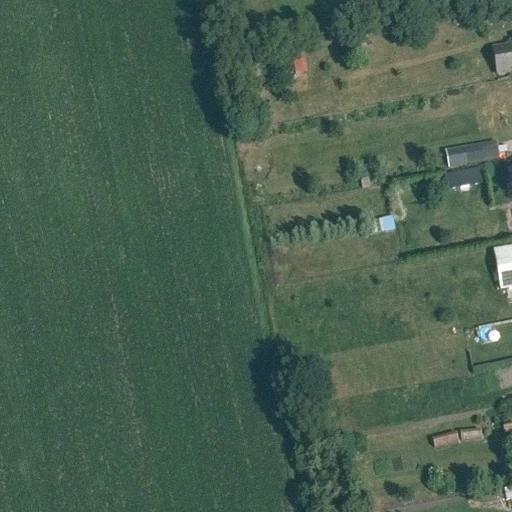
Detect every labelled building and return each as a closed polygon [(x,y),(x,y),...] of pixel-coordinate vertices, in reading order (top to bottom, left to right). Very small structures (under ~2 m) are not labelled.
[(402,0),(403,12),(428,10),(427,0),(402,0)] [(495,77),(511,74),(511,45),(490,49),(495,77)] [(464,153),(466,166),(497,161),(495,148),(464,153)] [(479,171),(446,174),(447,188),(481,185),(479,171)] [(511,290),(511,250),(493,254),(500,292),(511,290)] [(480,432),(460,433),(460,443),(480,442),(480,432)] [(455,435),(432,441),(434,450),(457,445),(455,435)]
